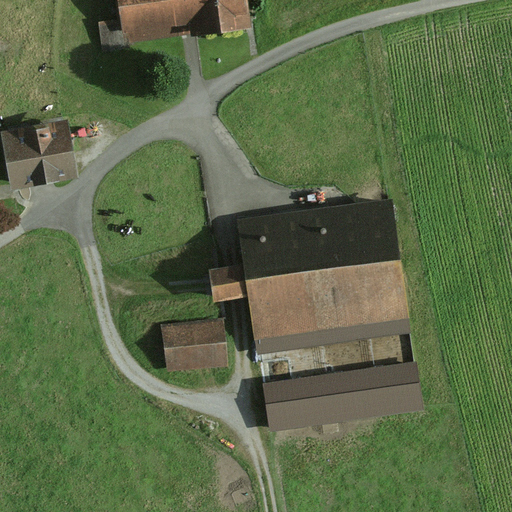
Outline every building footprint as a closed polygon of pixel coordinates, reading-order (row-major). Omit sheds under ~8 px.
[(243,0),(120,0),(125,33),(199,24),(200,37),(248,31),(243,0)] [(67,130),(1,143),(10,189),(76,177),(67,130)] [(392,199),(240,222),(258,340),(410,318),(392,199)] [(220,323),(162,329),(166,369),(224,363),(220,323)] [(415,365),(266,386),(272,430),(421,409),(415,365)]
